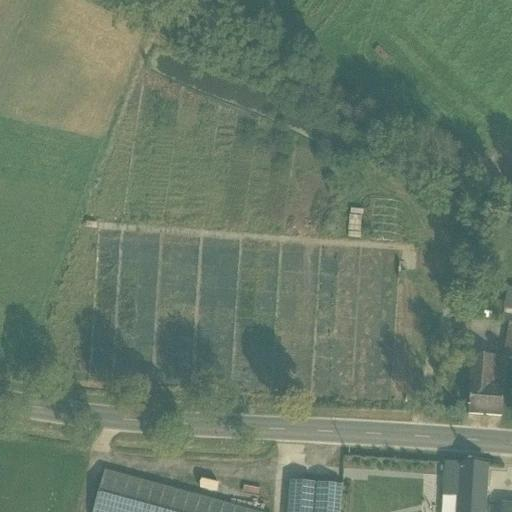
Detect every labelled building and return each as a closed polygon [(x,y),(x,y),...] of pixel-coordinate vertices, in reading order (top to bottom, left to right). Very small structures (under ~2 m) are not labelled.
[(511,320),(508,319),(498,359),(506,360),(511,360),(511,320)] [(498,359),(473,357),(471,388),(503,390),(506,360),(498,359)] [(503,390),(471,388),(468,416),(501,418),(503,390)] [(459,467),(446,466),(444,498),(457,499),(457,496),(459,467)] [(487,468),(459,467),(457,496),(485,498),(487,468)] [(249,511),(104,472),(92,511),(249,511)] [(436,511),(438,479),(345,473),(342,511),(436,511)] [(340,511),(343,490),(288,484),(285,511),(340,511)] [(484,511),(485,498),(457,496),(457,499),(456,510),(443,509),(442,511),(484,511)]
